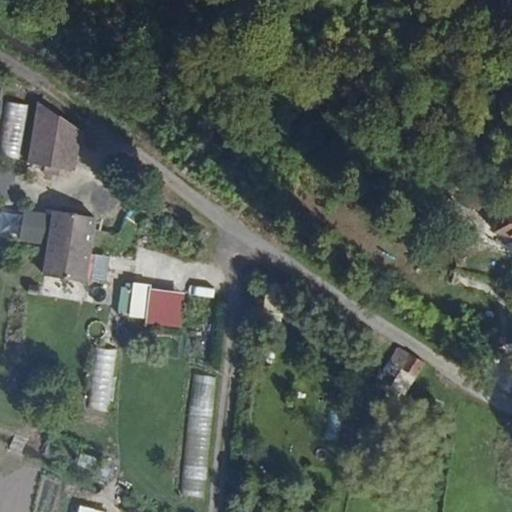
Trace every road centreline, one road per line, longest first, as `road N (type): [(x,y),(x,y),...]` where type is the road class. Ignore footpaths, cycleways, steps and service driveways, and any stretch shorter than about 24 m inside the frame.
road 1 (track): [(0,53),(200,191),(238,232),(237,343),(220,511)]
road 2 (residential): [(238,232),(456,376),(511,401)]
road 3 (track): [(386,329),(341,511)]
